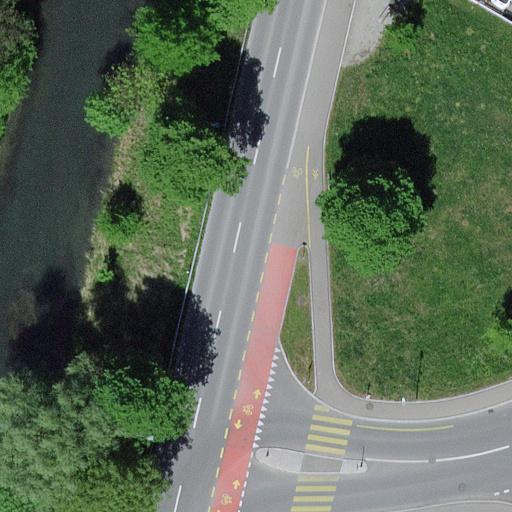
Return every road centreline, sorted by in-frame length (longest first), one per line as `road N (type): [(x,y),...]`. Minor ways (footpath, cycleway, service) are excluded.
road 1 (secondary): [(190,446),(295,0)]
road 2 (tertiary): [(190,446),(392,465),(511,447)]
